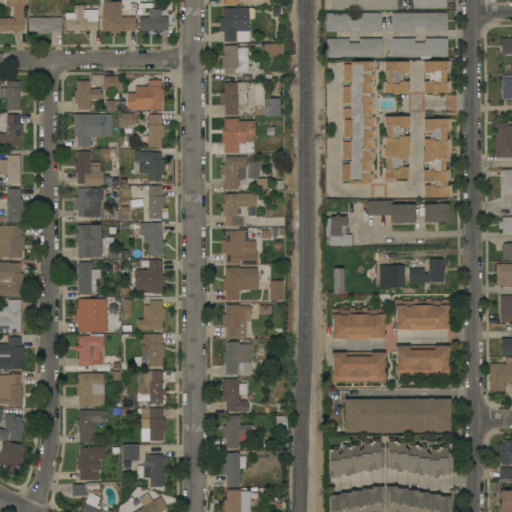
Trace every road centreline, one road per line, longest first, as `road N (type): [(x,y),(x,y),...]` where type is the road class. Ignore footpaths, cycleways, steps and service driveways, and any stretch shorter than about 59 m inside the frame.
road 1 (residential): [(188,0),(195,511)]
road 2 (residential): [(474,0),(477,511)]
road 3 (residential): [(46,62),(47,454),(32,511)]
road 4 (residential): [(0,61),(187,58)]
